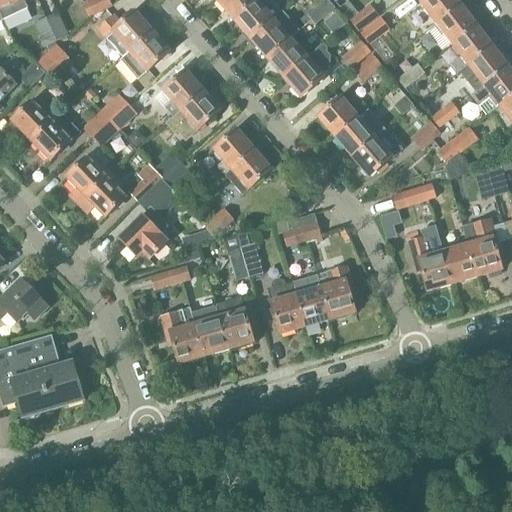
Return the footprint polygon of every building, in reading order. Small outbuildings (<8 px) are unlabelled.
[(0,0),(0,15),(2,19),(27,8),(23,0),(0,0)] [(90,16),(112,5),(109,0),(92,0),(84,4),(90,16)] [(234,20),(256,1),(255,0),(218,0),(217,1),(234,20)] [(251,40),(273,21),(280,14),(268,0),(257,0),(256,1),(234,20),(251,40)] [(316,25),(326,17),(336,8),(328,0),(309,16),(316,25)] [(436,24),(460,6),(455,0),(427,0),(421,5),(436,24)] [(350,20),(359,13),(349,1),(341,8),(350,20)] [(359,33),(380,17),(370,5),(350,21),(359,33)] [(452,45),(476,27),(460,6),(436,24),(452,45)] [(56,42),(68,37),(57,13),(45,18),(56,42)] [(152,33),(135,13),(121,25),(112,16),(96,30),(104,40),(106,39),(123,58),(152,33)] [(44,48),(56,42),(45,18),(33,24),(44,48)] [(370,46),(391,30),(381,18),(361,34),(370,46)] [(268,59),(290,40),(273,21),(251,40),(268,59)] [(457,74),(492,48),(476,27),(452,45),(462,57),(451,66),(457,74)] [(138,79),(147,72),(169,52),(152,33),(123,58),(121,60),(138,79)] [(285,79),(307,59),(290,40),(268,59),(285,79)] [(353,70),(372,54),(362,42),(342,58),(353,70)] [(302,99),(324,80),(325,74),(330,70),(331,56),(327,52),(328,48),(324,44),(307,59),(285,79),(302,99)] [(48,72),(67,54),(57,45),(39,63),(48,72)] [(484,86),(508,68),(492,48),(457,74),(456,76),(458,78),(461,75),(467,83),(476,76),(484,86)] [(57,81),(76,64),(67,54),(48,72),(57,81)] [(364,84),(383,67),(373,55),(353,72),(364,84)] [(416,82),(426,74),(419,65),(409,72),(416,82)] [(500,107),(511,96),(511,73),(508,68),(484,86),(471,96),(479,107),(492,97),(500,107)] [(0,100),(15,86),(0,70),(0,100)] [(406,90),(416,82),(409,72),(399,80),(406,90)] [(174,118),(204,93),(186,73),(155,99),(164,109),(165,108),(174,118)] [(336,139),(358,119),(368,112),(351,92),(342,100),(319,120),(336,139)] [(188,140),(220,112),(204,93),(174,118),(165,125),(173,135),(179,130),(188,140)] [(111,120),(129,103),(120,94),(101,111),(111,120)] [(506,135),(511,130),(511,96),(500,107),(490,114),(506,135)] [(400,118),(414,107),(406,97),(393,109),(400,118)] [(40,111),(32,102),(12,122),(31,142),(57,117),(46,106),(40,111)] [(120,130),(138,113),(129,103),(111,120),(120,130)] [(450,121),(460,113),(452,103),(442,111),(450,121)] [(93,138),(111,120),(101,111),(83,128),(93,138)] [(440,129),(450,121),(442,111),(432,118),(440,129)] [(51,162),(70,142),(80,132),(62,113),(57,117),(31,142),(51,162)] [(353,159),(376,139),(358,119),(336,139),(353,159)] [(102,148),(120,130),(111,120),(93,138),(102,148)] [(423,152),(442,136),(431,123),(412,140),(423,152)] [(458,155),(477,140),(469,130),(450,145),(458,155)] [(224,175),(253,150),(237,131),(215,150),(224,161),(217,167),(224,175)] [(370,178),(392,158),(384,148),(390,143),(382,134),(376,139),(353,159),(370,178)] [(140,136),(139,135),(134,135),(129,139),(136,147),(143,140),(140,136)] [(449,166),(463,161),(458,155),(450,145),(439,154),(449,166)] [(79,205),(111,174),(105,167),(109,162),(96,149),(87,157),(88,158),(66,179),(77,190),(70,196),(79,205)] [(240,199),(243,195),(271,171),(253,150),(224,175),(225,176),(222,178),(240,199)] [(174,154),(155,172),(164,181),(182,164),(174,154)] [(497,197),(510,193),(501,163),(488,167),(497,197)] [(182,164),(164,181),(172,190),(190,173),(182,164)] [(483,201),(497,197),(488,167),(474,171),(483,201)] [(143,183),(131,194),(140,203),(162,182),(164,181),(155,172),(144,183),(143,183)] [(105,218),(125,198),(116,189),(121,184),(111,174),(79,205),(87,213),(94,207),(105,218)] [(120,239),(119,240),(138,259),(143,255),(149,262),(168,244),(161,237),(170,229),(160,219),(180,199),(172,190),(164,181),(162,182),(140,203),(147,212),(120,239)] [(397,210),(437,198),(433,185),(393,197),(397,210)] [(214,238),(218,235),(235,221),(224,209),(204,225),(214,238)] [(323,241),(322,237),(316,215),(290,223),(296,244),(317,238),(318,243),(323,241)] [(478,277),(503,270),(496,244),(497,244),(491,221),(473,226),(478,243),(469,246),(478,277)] [(297,249),(296,244),(290,223),(281,225),(287,247),(291,246),(293,250),(297,249)] [(217,242),(209,231),(194,236),(198,247),(217,242)] [(249,246),(246,233),(236,235),(237,237),(249,278),(263,274),(254,244),(249,246)] [(235,282),(249,278),(237,237),(224,240),(227,252),(226,252),(235,282)] [(428,248),(427,244),(425,240),(410,244),(417,267),(421,266),(428,292),(453,285),(444,253),(441,244),(428,248)] [(453,285),(478,277),(469,246),(444,253),(453,285)] [(331,319),(355,312),(348,286),(352,285),(346,267),(327,273),(328,278),(319,281),(331,319)] [(183,284),(191,281),(187,268),(179,270),(183,284)] [(155,292),(183,284),(179,270),(151,279),(155,292)] [(319,281),(317,275),(292,282),(306,327),(331,319),(319,281)] [(285,284),(284,282),(282,281),(280,280),(274,282),(273,284),(272,286),(272,287),(273,290),(268,292),(281,334),(306,327),(292,282),(285,284)] [(35,319),(47,307),(20,281),(0,301),(0,317),(1,318),(6,312),(17,323),(27,312),(35,319)] [(228,349),(253,342),(241,299),(216,306),(228,349)] [(204,357),(216,353),(228,349),(216,306),(192,313),(204,357)] [(204,357),(192,313),(191,309),(161,317),(167,339),(171,337),(179,364),(204,357)] [(36,368),(57,362),(50,337),(0,351),(0,383),(0,385),(0,403),(1,409),(16,404),(21,419),(83,401),(72,364),(38,374),(36,368)]
